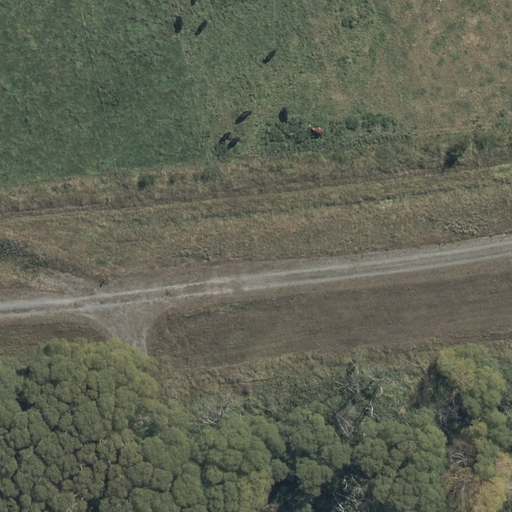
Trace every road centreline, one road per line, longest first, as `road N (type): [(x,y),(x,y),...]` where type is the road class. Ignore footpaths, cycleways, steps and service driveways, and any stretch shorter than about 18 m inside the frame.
road 1 (track): [(511,293),(108,298),(0,309)]
road 2 (unknown): [(78,301),(112,318),(131,342),(180,511)]
